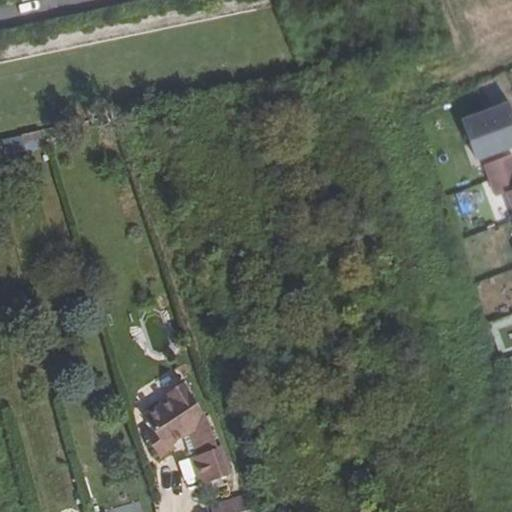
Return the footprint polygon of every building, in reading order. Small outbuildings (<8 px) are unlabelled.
[(511,114),(506,96),(458,111),(471,152),(511,138),(511,114)] [(511,153),(510,148),(478,158),(488,190),(511,182),(511,153)] [(458,200),(462,213),(484,207),(481,194),(458,200)] [(202,418),(182,388),(140,418),(148,431),(141,436),(157,459),(171,449),(168,445),(179,438),(196,486),(222,478),(202,418)] [(155,471),(157,493),(168,492),(166,470),(155,471)] [(227,511),(242,511),(247,511),(242,496),(225,501),(227,511)] [(227,511),(225,501),(203,508),(204,511),(227,511)]
